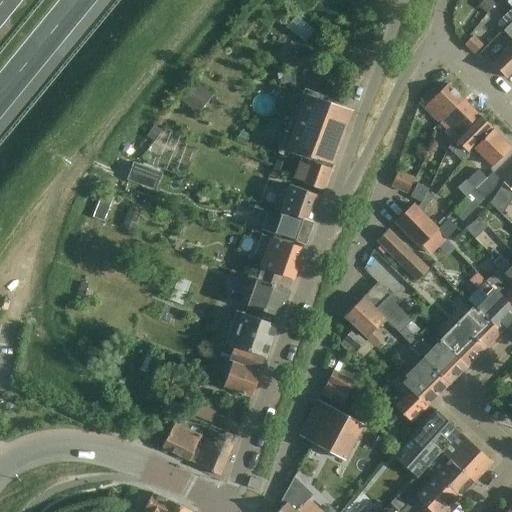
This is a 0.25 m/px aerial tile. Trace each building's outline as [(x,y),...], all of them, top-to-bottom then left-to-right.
[(486,0),(483,0),(477,9),(486,15),(493,5),(486,0)] [(511,0),(504,0),(511,7),(511,13),(509,10),(501,18),(507,24),(511,19),(511,0)] [(502,29),(503,30),(511,39),(511,43),(491,63),(505,78),(511,71),(511,19),(507,24),(502,29)] [(472,35),(464,43),(473,53),(482,45),(472,35)] [(418,102),(423,107),(439,123),(462,100),(446,84),(437,94),(431,88),(418,102)] [(462,100),(439,123),(454,139),(478,115),(462,100)] [(478,115),(454,139),(446,146),(449,150),(457,142),(465,150),(462,153),(464,156),(465,155),(473,147),(491,128),(478,115)] [(323,191),(342,134),(305,121),(292,156),(299,158),(292,178),(313,186),(312,187),(317,189),(323,191)] [(465,155),(464,156),(465,156),(469,152),(472,148),(491,167),(510,147),(491,128),(473,147),(465,155)] [(395,172),(389,187),(406,194),(412,179),(395,172)] [(420,202),(431,181),(425,178),(421,185),(418,183),(411,198),(420,202)] [(475,188),(475,189),(474,189),(484,198),(493,189),(484,180),(486,178),(485,178),(475,188)] [(291,186),(287,197),(298,199),(292,215),(311,222),(320,197),(291,186)] [(474,189),(473,190),(464,200),(473,209),(484,198),(474,189)] [(298,199),(287,197),(283,208),(293,212),(291,215),(280,211),(273,232),(304,243),(311,222),(292,215),(298,199)] [(464,200),(453,211),(462,221),(473,209),(464,200)] [(414,203),(394,223),(419,249),(437,231),(439,229),(414,203)] [(445,239),(456,227),(448,220),(439,229),(437,231),(445,239)] [(416,281),(427,270),(387,230),(376,241),(416,281)] [(271,236),(256,279),(287,290),(291,278),(292,278),(302,248),(271,236)] [(492,262),(499,268),(511,280),(511,253),(511,252),(511,253),(511,265),(508,270),(505,266),(507,264),(499,256),(495,260),(492,262)] [(511,280),(499,268),(486,282),(511,307),(511,280)] [(287,290),(256,279),(247,276),(238,302),(279,316),(288,290),(287,290)] [(474,306),(472,308),(477,313),(478,311),(500,331),(511,318),(511,307),(486,282),(467,300),(474,306)] [(377,283),(363,298),(384,319),(412,346),(411,347),(423,358),(448,383),(465,366),(439,341),(431,349),(415,333),(418,330),(392,305),(396,301),(377,283)] [(363,298),(344,317),(374,346),(382,338),(373,330),(384,319),(363,298)] [(472,308),(456,324),(467,334),(468,333),(483,348),(500,331),(478,311),(477,313),(472,308)] [(233,345),(228,358),(228,359),(232,361),(259,371),(264,356),(275,323),(234,309),(223,341),(233,345)] [(456,324),(439,341),(465,366),(483,348),(468,333),(467,334),(456,324)] [(363,341),(352,331),(342,340),(354,351),(363,341)] [(227,359),(232,361),(223,387),(249,396),(250,396),(259,371),(232,361),(228,359),(228,358),(227,359)] [(406,379),(402,383),(425,407),(448,383),(423,358),(404,377),(406,379)] [(331,371),(327,381),(348,392),(353,382),(331,371)] [(348,392),(327,381),(320,393),(342,404),(348,392)] [(425,407),(402,383),(395,390),(403,398),(394,407),(410,422),(425,407)] [(345,457),(362,426),(316,401),(299,433),(345,457)] [(393,457),(402,466),(396,471),(405,480),(411,474),(414,478),(425,467),(458,431),(436,411),(393,457)] [(189,461),(200,437),(173,424),(168,433),(161,448),(189,461)] [(219,476),(232,443),(228,441),(228,439),(226,438),(225,439),(208,431),(195,464),(211,472),(211,473),(213,474),(214,473),(219,476)] [(458,431),(425,467),(435,476),(458,497),(491,462),(458,431)] [(458,497),(435,476),(417,493),(435,511),(443,511),(447,508),(458,497)] [(284,505),(276,511),(318,511),(306,500),(311,495),(293,477),(282,498),(280,501),(284,505)] [(164,511),(170,502),(152,493),(148,502),(147,501),(146,504),(147,504),(143,511),(164,511)] [(397,511),(429,511),(415,497),(404,508),(395,498),(390,504),(397,511)] [(170,502),(164,511),(189,511),(190,511),(170,502)] [(511,511),(511,502),(502,511),(511,511)]
